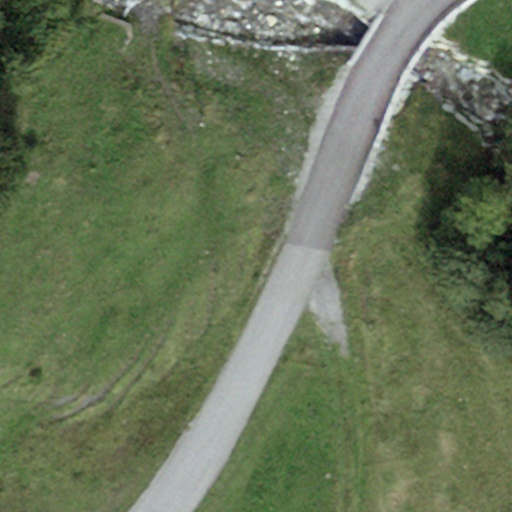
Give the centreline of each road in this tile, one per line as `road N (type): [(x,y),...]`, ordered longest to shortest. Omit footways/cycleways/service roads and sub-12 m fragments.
road 1 (residential): [(416,0),(373,67),(293,278),(195,463),(158,511)]
road 2 (track): [(360,511),(359,409),(343,319),(324,295),(293,278)]
